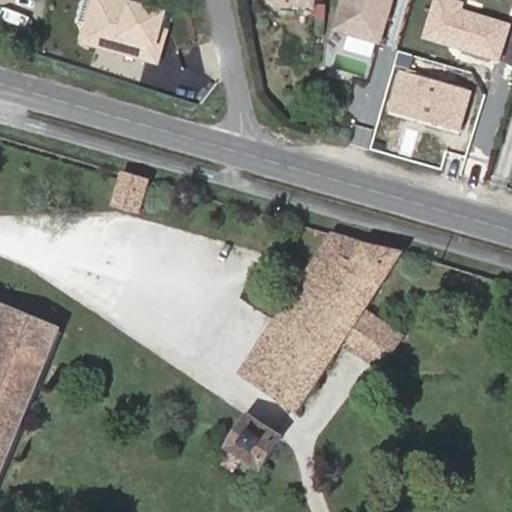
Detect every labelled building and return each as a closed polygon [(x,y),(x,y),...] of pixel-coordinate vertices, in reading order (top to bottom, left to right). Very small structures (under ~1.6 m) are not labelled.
[(108,0),(101,26),(90,23),(86,41),(147,57),(151,43),(159,45),(163,31),(168,13),(135,4),(135,3),(124,0),(108,0)] [(96,0),(90,23),(101,26),(108,0),(96,0)] [(395,0),(346,0),(342,16),(355,19),(350,35),(383,44),(395,0)] [(449,0),(436,0),(425,40),(500,63),(511,26),(463,11),(465,5),(449,0)] [(350,35),(355,19),(342,16),(338,32),(350,35)] [(151,43),(147,57),(160,61),(168,32),(163,31),(159,45),(151,43)] [(470,94),(402,75),(392,111),(459,130),(470,94)] [(143,212),(152,181),(126,173),(117,205),(143,212)] [(345,343),(361,319),(404,254),(335,235),(242,373),(299,411),(345,343)] [(0,467),(58,328),(0,304),(0,467)] [(361,319),(345,343),(384,369),(400,345),(361,319)] [(394,380),(386,375),(382,382),(390,387),(394,380)] [(281,437),(250,417),(230,448),(262,469),(281,437)]
